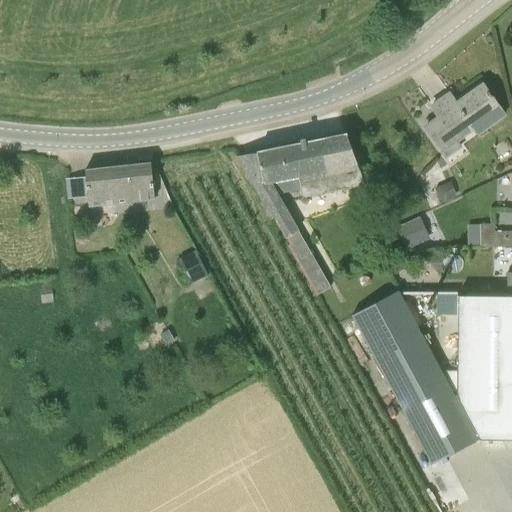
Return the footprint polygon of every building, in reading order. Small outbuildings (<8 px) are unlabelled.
[(483,85),(456,104),(449,94),(431,107),(441,121),(428,130),(425,127),(425,128),(446,157),(461,146),(459,143),(473,132),(476,135),(504,115),(483,85)] [(346,134),(237,156),(272,218),(275,217),(291,245),(289,247),(316,295),(331,288),(277,193),(301,189),(303,197),(365,184),(365,183),(364,183),(346,134)] [(151,163),(85,170),(89,207),(155,199),(151,163)] [(435,189),(441,203),(453,198),(457,197),(451,182),(447,184),(435,189)] [(429,239),(420,217),(396,227),(406,250),(429,239)] [(511,231),(495,232),(494,224),(480,224),(481,248),(511,246),(511,231)] [(410,255),(414,262),(422,257),(418,250),(410,255)] [(195,252),(179,261),(190,284),(208,275),(195,252)] [(412,264),(405,252),(388,263),(395,275),(412,264)] [(511,272),(511,276),(487,275),(487,288),(511,288),(511,287),(511,272)] [(432,465),(477,440),(398,291),(352,315),(411,427),(426,453),(432,465)] [(462,407),(479,438),(511,437),(511,297),(462,297),(462,407)] [(159,335),(166,346),(174,341),(168,330),(159,335)]
